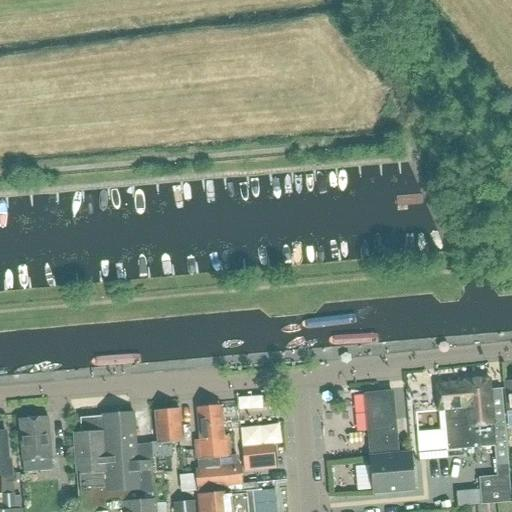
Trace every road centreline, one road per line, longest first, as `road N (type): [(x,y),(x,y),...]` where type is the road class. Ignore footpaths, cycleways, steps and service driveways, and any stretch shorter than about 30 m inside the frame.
road 1 (residential): [(0,393),(297,378)]
road 2 (residential): [(297,378),(511,348)]
road 3 (residential): [(309,511),(297,378)]
